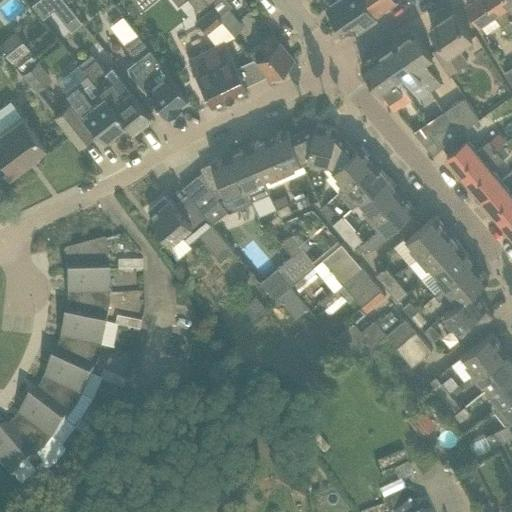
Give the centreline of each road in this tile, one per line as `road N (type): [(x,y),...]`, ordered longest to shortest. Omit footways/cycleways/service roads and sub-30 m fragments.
road 1 (residential): [(0,239),(335,60)]
road 2 (residential): [(511,272),(335,60)]
